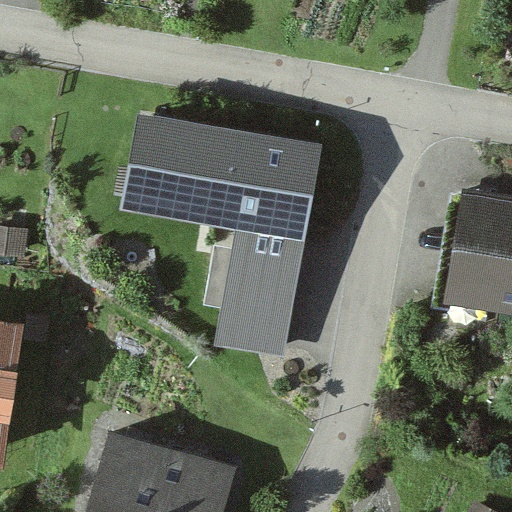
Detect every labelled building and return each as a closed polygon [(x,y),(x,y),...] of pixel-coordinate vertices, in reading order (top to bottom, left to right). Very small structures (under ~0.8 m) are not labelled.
[(324,141),(139,111),(122,213),(236,232),(307,244),(324,141)] [(511,317),(511,203),(462,195),(444,306),(511,317)] [(30,230),(0,227),(0,255),(27,259),(30,230)] [(307,244),(236,232),(216,347),(286,360),(307,244)] [(0,421),(13,332),(0,330),(0,421)] [(223,511),(236,471),(119,434),(98,502),(97,502),(93,511),(223,511)]
